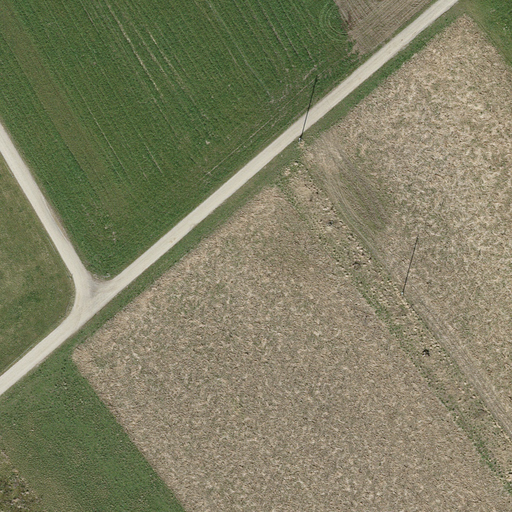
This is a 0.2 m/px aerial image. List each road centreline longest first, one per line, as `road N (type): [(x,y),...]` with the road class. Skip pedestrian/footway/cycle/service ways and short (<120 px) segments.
road 1 (track): [(96,305),(449,0)]
road 2 (track): [(0,136),(96,305),(0,387)]
